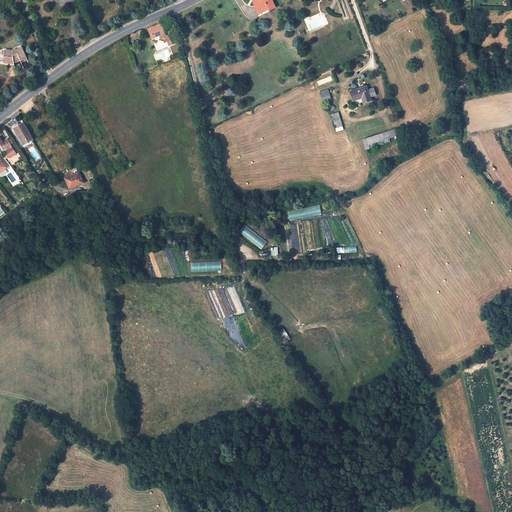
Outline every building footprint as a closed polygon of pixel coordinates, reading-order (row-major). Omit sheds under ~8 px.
[(253,0),(252,0),(258,13),(268,8),(269,11),(275,8),(271,0),(253,0)] [(161,24),(148,30),(152,38),(158,35),(164,33),(161,24)] [(166,36),(165,36),(169,45),(175,43),(171,34),(166,36)] [(3,63),(14,64),(14,63),(20,60),(20,61),(27,58),(22,47),(16,50),(15,49),(9,51),(7,50),(6,57),(4,56),(3,63)] [(366,87),(350,92),(353,101),(362,99),(363,103),(370,101),(366,87)] [(329,89),(320,91),(323,102),(332,100),(329,89)] [(338,112),(331,114),(334,128),(342,126),(338,112)] [(24,121),(14,127),(23,141),(27,138),(29,140),(34,137),(24,121)] [(396,129),(363,140),(366,150),(386,143),(385,140),(390,138),(391,140),(395,139),(394,136),(398,135),(396,129)] [(4,144),(9,141),(6,137),(2,140),(0,137),(0,147),(2,146),(4,144)] [(6,146),(3,148),(9,156),(16,151),(10,144),(6,146)] [(82,182),(79,174),(71,176),(71,175),(64,177),(68,187),(74,184),(74,185),(82,182)] [(319,205),(288,211),(289,220),(321,214),(319,205)] [(244,225),(239,233),(262,248),(267,240),(244,225)]
